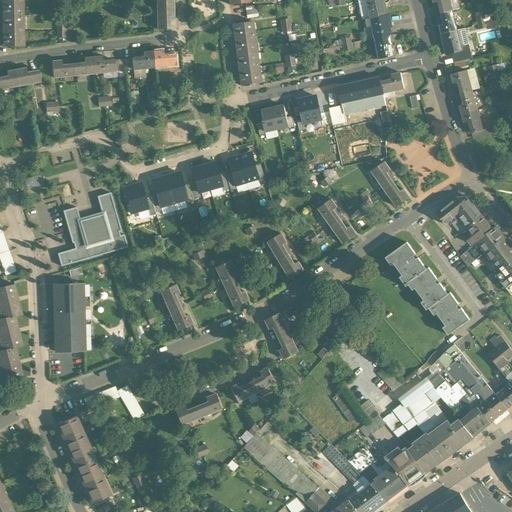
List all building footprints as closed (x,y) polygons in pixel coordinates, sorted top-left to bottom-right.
[(22,0),(2,0),(2,16),(23,16),(22,0)] [(130,13),(130,0),(121,1),(121,13),(130,13)] [(167,0),(156,0),(157,9),(173,9),(173,0),(168,0),(167,0)] [(383,0),(367,0),(370,19),(382,17),(380,6),(384,5),(383,0)] [(432,0),(436,15),(441,14),(452,11),(449,0),(432,0)] [(173,9),(157,9),(157,30),(169,29),(168,18),(173,17),(173,9)] [(452,11),(441,14),(444,25),(439,27),(441,35),(457,31),(452,11)] [(497,12),(484,15),(485,16),(476,18),(478,24),(486,22),(498,19),(497,12)] [(23,16),(2,16),(3,47),(23,47),(23,16)] [(382,17),(370,19),(374,39),(390,36),(389,27),(384,28),(382,17)] [(289,20),(280,21),(282,33),(290,32),(289,20)] [(252,22),(232,25),(236,55),(256,53),(252,22)] [(486,22),(478,24),(480,30),(488,28),(486,22)] [(65,26),(56,26),(57,38),(66,38),(65,26)] [(457,31),(441,35),(444,44),(448,43),(451,54),(462,51),(457,31)] [(390,36),(374,39),(378,60),(390,58),(388,46),(392,45),(390,36)] [(350,38),(341,39),(343,46),(351,44),(350,38)] [(163,51),(153,52),(154,68),(176,66),(175,55),(163,56),(163,51)] [(153,52),(144,53),(144,58),(132,59),(133,70),(154,68),(153,52)] [(256,53),(236,55),(240,86),(261,83),(256,53)] [(294,55),(285,56),(286,68),(295,67),(294,55)] [(101,57),(93,58),(94,74),(115,72),(114,61),(102,62),(101,57)] [(84,64),(73,65),(74,76),(94,74),(93,58),(84,59),(84,64)] [(73,65),(62,66),(61,61),(51,62),(53,79),(74,76),(73,65)] [(464,61),(453,64),(455,69),(465,66),(464,61)] [(497,65),(488,68),(489,74),(498,71),(497,65)] [(26,73),(25,69),(16,71),(19,87),(40,83),(38,71),(26,73)] [(16,71),(6,72),(7,77),(0,78),(0,90),(19,87),(16,71)] [(467,71),(451,76),(453,84),(457,83),(460,94),(472,91),(467,71)] [(498,71),(489,74),(491,79),(500,77),(498,71)] [(392,80),(380,83),(383,94),(404,90),(400,74),(391,76),(392,80)] [(369,86),(368,81),(359,83),(360,88),(363,99),(383,95),(383,94),(380,83),(369,86)] [(360,88),(349,90),(348,86),(338,88),(342,104),(363,99),(360,88)] [(472,91),(460,94),(463,106),(459,107),(461,115),(477,111),(472,91)] [(316,97),(298,101),(302,120),(303,124),(321,120),(316,97)] [(416,97),(410,98),(412,110),(418,108),(416,97)] [(59,111),(57,103),(45,104),(47,113),(59,111)] [(284,106),(272,109),(277,130),(288,127),(286,118),(284,106)] [(277,130),(272,109),(260,111),(263,123),(265,133),(277,130)] [(477,111),(461,115),(464,124),(468,122),(471,134),(473,133),(483,131),(482,130),(477,111)] [(292,117),(286,118),(288,127),(289,130),(295,128),(292,117)] [(387,118),(381,119),(383,128),(389,126),(387,118)] [(303,124),(302,120),(296,121),(299,132),(305,130),(303,124)] [(263,123),(257,125),(260,136),(265,135),(265,133),(263,123)] [(483,131),(473,133),(474,140),(491,135),(489,128),(482,130),(483,131)] [(239,157),(246,183),(258,179),(259,179),(255,166),(251,153),(239,157)] [(239,156),(227,159),(231,173),(235,186),(246,183),(239,157),(239,156)] [(215,163),(203,166),(210,190),(221,187),(218,174),(215,163)] [(384,163),(371,172),(383,190),(392,183),(386,174),(390,171),(384,163)] [(261,164),(255,166),(259,179),(258,179),(259,183),(266,182),(261,164)] [(210,190),(203,166),(191,170),(195,181),(198,193),(199,193),(210,190)] [(165,177),(173,204),(186,200),(187,200),(183,186),(179,173),(165,177)] [(225,173),(218,174),(221,187),(222,192),(230,190),(225,174),(225,173)] [(235,186),(231,173),(225,174),(230,190),(230,192),(236,190),(235,186)] [(26,189),(39,186),(36,176),(24,179),(26,189)] [(165,177),(152,181),(156,194),(160,208),(173,204),(165,177)] [(198,193),(195,181),(188,183),(189,185),(193,200),(200,198),(199,193),(198,193)] [(392,183),(383,190),(396,208),(409,198),(403,190),(399,193),(392,183)] [(141,184),(123,189),(130,214),(147,209),(148,209),(145,200),(141,184)] [(189,185),(183,186),(187,200),(186,200),(188,204),(193,202),(193,200),(189,185)] [(57,254),(61,267),(127,248),(123,235),(120,236),(118,232),(121,232),(110,193),(96,197),(102,215),(80,222),(76,208),(62,211),(72,244),(73,243),(75,249),(57,254)] [(160,208),(156,194),(150,196),(151,198),(155,213),(161,211),(160,208)] [(148,209),(147,209),(149,217),(156,215),(155,213),(151,198),(145,200),(148,209)] [(466,198),(456,199),(436,214),(444,225),(447,222),(448,224),(451,222),(460,235),(467,229),(482,218),(483,217),(472,202),(470,204),(466,198)] [(331,200),(318,210),(330,227),(340,220),(334,211),(337,208),(331,200)] [(482,218),(467,229),(473,236),(467,240),(471,245),(474,243),(475,244),(495,228),(495,227),(491,230),(482,218)] [(347,229),(340,220),(330,227),(343,245),(356,235),(350,227),(347,229)] [(16,272),(0,227),(0,260),(5,276),(16,272)] [(495,228),(475,244),(478,248),(471,253),(477,260),(483,255),(504,238),(495,228)] [(281,234),(267,243),(278,261),(288,255),(282,245),(286,243),(281,234)] [(511,257),(511,248),(504,238),(483,255),(491,265),(492,263),(497,269),(511,257)] [(407,243),(385,258),(390,266),(393,264),(402,276),(399,278),(404,285),(407,283),(425,270),(407,243)] [(469,250),(460,257),(467,267),(477,260),(471,253),(469,250)] [(288,255),(278,261),(290,280),(303,271),(298,263),(294,265),(288,255)] [(511,284),(511,257),(497,269),(511,285),(511,284)] [(229,262),(214,269),(223,288),(234,283),(229,273),(233,271),(229,262)] [(447,295),(428,268),(425,270),(407,283),(412,290),(414,289),(423,301),(421,303),(426,310),(428,309),(447,295)] [(234,283),(223,288),(232,308),(247,301),(243,292),(239,294),(234,283)] [(82,285),(53,286),(55,352),(84,351),(82,285)] [(13,286),(0,289),(0,313),(2,320),(14,317),(21,315),(13,286)] [(175,286),(159,292),(168,312),(178,307),(174,297),(179,295),(175,286)] [(468,320),(450,294),(447,295),(428,309),(434,316),(436,314),(445,326),(442,328),(448,336),(468,320)] [(178,307),(168,312),(177,331),(192,325),(188,316),(183,318),(178,307)] [(280,314),(265,321),(268,328),(283,321),(280,314)] [(2,320),(0,320),(0,343),(2,351),(15,348),(22,346),(14,317),(2,320)] [(283,321),(268,328),(269,330),(273,328),(278,339),(289,333),(283,321)] [(298,353),(289,333),(278,339),(283,349),(279,351),(283,360),(298,353)] [(511,355),(511,351),(501,337),(492,344),(496,350),(488,356),(510,384),(511,382),(511,377),(510,375),(511,373),(507,367),(510,365),(506,360),(511,355)] [(2,351),(0,351),(0,369),(3,383),(23,378),(15,348),(2,351)] [(487,385),(464,357),(446,369),(459,385),(467,379),(479,392),(487,385)] [(261,377),(250,382),(256,393),(275,383),(267,368),(258,373),(261,377)] [(250,382),(241,388),(238,384),(229,388),(237,403),(256,393),(250,382)] [(511,386),(510,384),(496,395),(507,410),(511,405),(511,386)] [(114,387),(83,400),(87,410),(119,398),(133,421),(143,415),(126,386),(116,392),(114,387)] [(289,395),(285,391),(279,398),(283,402),(289,395)] [(332,397),(350,422),(358,416),(341,391),(332,397)] [(496,395),(493,393),(480,403),(482,405),(478,408),(490,423),(507,410),(496,395)] [(207,403),(196,407),(200,418),(220,410),(214,395),(205,398),(207,403)] [(425,396),(387,423),(394,433),(412,420),(431,405),(425,396)] [(478,408),(472,401),(464,408),(469,414),(460,422),(473,438),(490,423),(478,408)] [(109,403),(101,406),(106,420),(114,417),(109,403)] [(451,426),(434,403),(431,405),(412,420),(424,435),(412,444),(414,446),(407,451),(425,473),(465,444),(473,438),(460,422),(459,420),(451,426)] [(196,407),(185,411),(183,407),(174,411),(180,426),(200,418),(196,407)] [(378,415),(359,429),(367,438),(371,435),(372,435),(381,427),(382,428),(386,424),(378,415)] [(93,457),(76,417),(57,425),(74,465),(93,457)] [(254,426),(248,433),(253,437),(259,430),(254,426)] [(130,453),(124,439),(116,443),(122,457),(130,453)] [(18,442),(10,445),(17,459),(25,456),(18,442)] [(205,445),(198,448),(201,457),(208,454),(205,445)] [(362,477),(331,445),(323,453),(346,475),(346,476),(355,484),(362,477)] [(198,448),(191,451),(194,460),(201,457),(198,448)] [(406,449),(400,452),(398,449),(384,459),(392,468),(393,469),(407,486),(409,485),(417,479),(417,478),(425,473),(407,451),(406,449)] [(110,495),(93,457),(74,465),(91,504),(110,495)] [(319,489),(291,465),(278,480),(316,511),(333,511),(334,511),(315,494),(319,489)] [(392,468),(384,475),(383,474),(375,480),(376,481),(370,485),(371,485),(387,501),(407,486),(393,469),(392,468)] [(141,476),(132,479),(139,493),(147,490),(141,476)] [(38,483),(29,487),(35,501),(44,497),(38,483)] [(371,485),(360,493),(359,492),(354,496),(355,497),(349,501),(357,511),(372,511),(387,501),(371,485)] [(0,509),(9,505),(0,486),(0,509)] [(471,511),(460,494),(431,511),(471,511)] [(297,500),(287,507),(290,511),(301,511),(304,510),(297,500)] [(349,501),(334,511),(333,511),(357,511),(349,501)]
